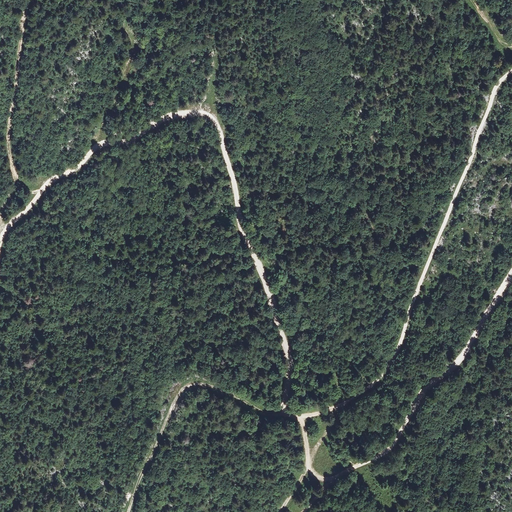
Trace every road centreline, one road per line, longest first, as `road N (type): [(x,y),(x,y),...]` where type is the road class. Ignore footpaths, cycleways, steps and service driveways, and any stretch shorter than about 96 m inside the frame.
road 1 (track): [(0,243),(44,183),(79,165),(95,145),(126,140),(165,115),(210,112),(222,129),(240,229),(286,343),(283,405),(302,417)]
road 2 (track): [(302,417),(361,393),(391,362),(495,88),(511,69)]
road 3 (track): [(511,271),(460,360),(425,386),(387,450),(320,477),(309,464),(302,417)]
road 4 (track): [(286,410),(266,414),(199,382),(183,388),(128,511)]
road 5 (track): [(32,0),(10,117),(17,179),(0,212)]
